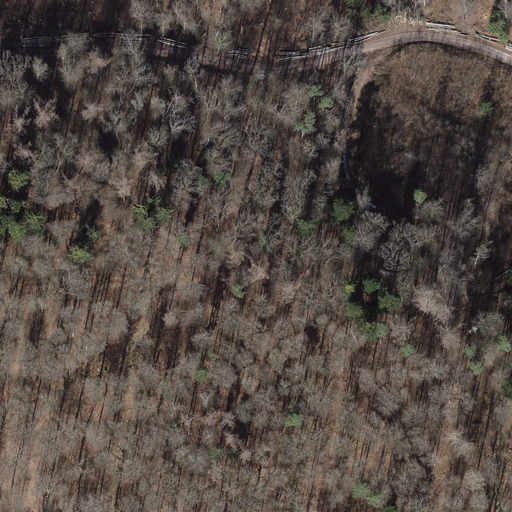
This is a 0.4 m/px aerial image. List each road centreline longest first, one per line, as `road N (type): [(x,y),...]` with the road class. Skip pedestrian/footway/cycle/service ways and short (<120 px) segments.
road 1 (track): [(511,56),(416,37),(280,66),(127,48),(0,58)]
road 2 (track): [(511,340),(451,260),(356,186),(347,141),(376,41)]
